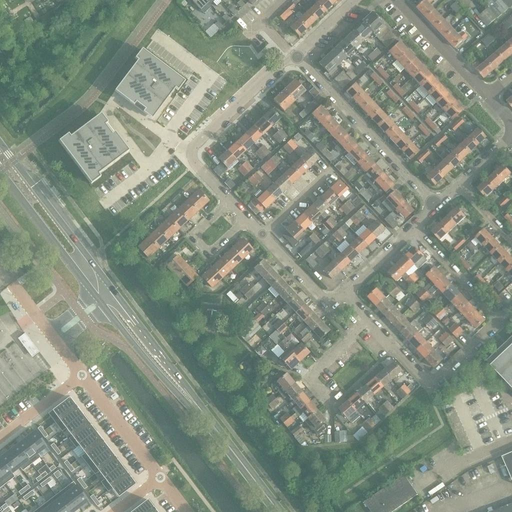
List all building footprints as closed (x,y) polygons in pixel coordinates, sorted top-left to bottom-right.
[(210,5),(205,0),(190,0),(204,14),(212,6),(211,4),(210,5)] [(328,0),(320,0),(316,4),(324,13),(333,5),(328,0)] [(425,0),(417,8),(427,18),(435,10),(429,4),(434,0),(433,0),(425,0),(426,0),(425,0)] [(500,0),(494,5),(502,15),(509,9),(501,0),(500,0)] [(511,0),(502,0),(509,8),(511,5),(511,0)] [(451,8),(454,11),(460,6),(457,2),(451,8)] [(292,3),(287,7),(290,11),(295,6),(292,3)] [(316,4),(307,12),(316,21),(324,13),(316,4)] [(230,5),(227,8),(234,16),(237,12),(230,5)] [(460,6),(454,11),(458,15),(463,9),(460,6)] [(497,19),(502,15),(494,6),(489,9),(489,10),(497,19)] [(290,11),(287,7),(278,16),(281,19),(290,11)] [(487,27),(496,19),(488,9),(479,17),(487,27)] [(435,10),(427,18),(436,28),(444,20),(435,10)] [(307,12),(299,20),(307,29),(316,21),(307,12)] [(363,23),(372,33),(374,34),(374,33),(383,25),(384,25),(372,12),(372,13),(363,22),(362,21),(362,22),(363,23)] [(307,29),(299,20),(290,28),(299,37),(307,29)] [(444,20),(436,28),(446,38),(454,30),(444,20)] [(503,23),(508,29),(511,26),(507,20),(503,23)] [(363,23),(354,31),(364,41),(372,33),(363,23)] [(454,30),(446,38),(455,48),(463,40),(468,36),(464,32),(459,36),(454,30)] [(354,31),(346,39),(355,49),(364,41),(354,31)] [(390,32),(380,41),(387,48),(397,39),(390,32)] [(489,35),(486,38),(491,44),(494,41),(489,35)] [(491,44),(486,38),(482,41),(487,47),(491,44)] [(346,39),(337,47),(346,57),(355,49),(346,39)] [(388,52),(396,61),(408,50),(399,42),(388,52)] [(151,43),(123,80),(160,108),(188,72),(151,43)] [(511,48),(508,43),(497,52),(505,61),(511,54),(511,48)] [(337,47),(328,55),(338,66),(346,57),(337,47)] [(408,50),(396,61),(404,70),(416,59),(408,50)] [(497,52),(487,61),(494,70),(505,61),(497,52)] [(338,66),(328,55),(319,64),(319,63),(319,64),(329,74),(338,66)] [(416,59),(404,70),(412,78),(423,67),(416,59)] [(494,70),(487,61),(480,67),(476,62),(472,66),(476,70),(476,71),(483,79),(494,70)] [(362,62),(356,68),(360,73),(367,67),(362,62)] [(376,70),(381,75),(384,72),(380,67),(376,70)] [(423,67),(412,78),(420,87),(431,76),(423,67)] [(350,70),(346,74),(347,76),(352,81),(356,77),(350,70)] [(334,80),(339,84),(347,76),(346,74),(343,71),(334,80)] [(384,72),(381,75),(386,80),(389,77),(384,72)] [(370,76),(375,81),(378,78),(373,73),(370,76)] [(347,76),(339,84),(343,89),(352,81),(347,76)] [(431,76),(420,87),(428,95),(439,84),(431,76)] [(378,78),(375,81),(379,86),(383,83),(378,78)] [(295,80),(284,90),(294,102),(305,91),(295,80)] [(346,92),(354,101),(363,92),(355,84),(346,92)] [(392,87),(397,92),(400,89),(396,84),(392,87)] [(439,84),(428,95),(436,103),(447,93),(439,84)] [(313,87),(309,92),(314,98),(319,93),(313,87)] [(400,89),(397,92),(402,97),(405,94),(400,89)] [(294,102),(284,90),(273,101),(284,112),(294,102)] [(386,94),(391,98),(394,95),(389,90),(386,94)] [(363,92),(354,101),(362,109),(371,101),(363,92)] [(447,93),(436,103),(444,112),(455,101),(447,93)] [(394,95),(391,98),(395,103),(399,100),(394,95)] [(314,101),(304,111),(307,115),(318,105),(314,101)] [(371,101),(362,109),(370,118),(379,109),(371,101)] [(408,104),(413,109),(416,106),(412,101),(408,104)] [(455,101),(444,112),(452,121),(464,110),(455,101)] [(416,106),(413,109),(417,114),(421,111),(416,106)] [(318,128),(321,125),(329,117),(320,107),(312,115),(317,120),(313,123),(318,128)] [(402,110),(406,115),(410,112),(405,107),(402,110)] [(379,109),(370,118),(378,126),(387,118),(379,109)] [(271,110),(263,118),(271,127),(280,119),(271,110)] [(304,111),(299,115),(303,119),(307,115),(304,111)] [(410,112),(406,115),(411,120),(415,117),(410,112)] [(97,117),(60,145),(88,183),(125,155),(97,117)] [(329,117),(321,125),(330,134),(338,127),(329,117)] [(263,118),(254,126),(262,135),(271,127),(263,118)] [(387,118),(378,126),(386,135),(395,126),(387,118)] [(424,121),(429,126),(432,123),(428,118),(424,121)] [(460,119),(455,123),(459,127),(464,122),(460,119)] [(432,123),(429,126),(433,131),(437,128),(432,123)] [(459,127),(455,123),(451,128),(454,131),(459,127)] [(418,127),(422,132),(426,129),(421,124),(418,127)] [(254,126),(245,135),(253,144),(262,135),(254,126)] [(395,126),(386,135),(394,143),(403,135),(395,126)] [(338,127),(330,134),(335,140),(332,143),(336,147),(347,136),(338,127)] [(426,129),(422,132),(427,137),(431,134),(426,129)] [(477,129),(468,137),(477,146),(486,138),(477,129)] [(280,130),(277,133),(283,140),(287,137),(280,130)] [(283,140),(277,133),(273,137),(279,144),(283,140)] [(443,134),(438,139),(442,143),(447,138),(443,134)] [(245,135),(236,143),(245,152),(253,144),(245,135)] [(403,135),(394,143),(402,152),(411,143),(403,135)] [(347,136),(336,147),(334,148),(339,153),(344,149),(348,154),(356,146),(347,136)] [(468,137),(460,145),(468,154),(477,146),(468,137)] [(442,143),(438,139),(433,144),(437,147),(442,143)] [(291,140),(287,144),(293,151),(297,147),(291,140)] [(236,143),(228,151),(236,160),(245,152),(236,143)] [(411,143),(402,152),(410,160),(419,152),(411,143)] [(293,151),(287,144),(283,148),(290,155),(293,151)] [(460,145),(451,153),(460,162),(468,154),(460,145)] [(263,146),(259,150),(266,157),(270,153),(263,146)] [(356,146),(348,154),(357,163),(366,156),(356,146)] [(266,157),(259,150),(255,153),(262,160),(266,157)] [(426,150),(421,155),(425,159),(430,154),(426,150)] [(236,160),(228,151),(219,159),(227,168),(236,160)] [(310,151),(301,159),(309,168),(318,160),(310,151)] [(451,153),(443,161),(451,170),(460,162),(451,153)] [(425,159),(421,155),(417,160),(420,163),(425,159)] [(366,156),(357,163),(366,173),(375,165),(366,156)] [(273,157),(269,160),(276,167),(280,164),(273,157)] [(301,159),(292,167),(301,176),(309,168),(301,159)] [(276,167),(269,160),(265,164),(272,171),(276,167)] [(443,161),(434,169),(443,178),(451,170),(443,161)] [(246,162),(242,166),(248,173),(252,169),(246,162)] [(511,173),(504,164),(495,172),(503,182),(511,173)] [(375,165),(366,173),(372,178),(367,182),(371,187),(375,183),(384,175),(375,165)] [(248,173),(242,166),(238,170),(245,177),(248,173)] [(283,175),(292,184),(301,176),(292,167),(287,172),(283,168),(280,171),(283,175)] [(443,178),(434,169),(426,177),(434,186),(443,178)] [(495,172),(486,180),(495,190),(503,182),(495,172)] [(256,173),(252,177),(259,184),(262,180),(256,173)] [(283,175),(275,183),(283,192),(292,184),(283,175)] [(384,175),(375,183),(371,187),(375,191),(380,187),(385,192),(386,191),(389,188),(393,185),(384,175)] [(259,184),(252,177),(248,180),(255,187),(259,184)] [(229,179),(224,183),(231,190),(235,185),(229,179)] [(495,190),(486,180),(478,189),(486,198),(495,190)] [(338,181),(329,189),(338,199),(338,198),(342,202),(345,199),(341,195),(347,190),(338,181)] [(275,183),(266,192),(274,201),(283,192),(275,183)] [(253,196),(255,198),(251,202),(259,212),(264,208),(265,209),(274,201),(266,192),(262,187),(253,196)] [(389,188),(386,191),(390,196),(386,200),(395,209),(403,202),(394,192),(393,193),(389,188)] [(329,189),(321,198),(329,207),(338,199),(329,189)] [(198,191),(188,200),(198,211),(209,201),(198,191)] [(508,195),(503,199),(507,203),(511,198),(508,195)] [(321,198),(312,206),(320,215),(324,219),(328,216),(324,212),(329,207),(321,198)] [(378,199),(373,203),(377,207),(381,203),(378,199)] [(507,203),(503,199),(498,204),(502,208),(507,203)] [(188,200),(178,209),(188,220),(198,211),(188,200)] [(348,201),(344,205),(350,212),(354,208),(348,201)] [(403,202),(395,209),(404,219),(413,212),(403,202)] [(350,212),(344,205),(340,208),(347,216),(350,212)] [(312,206),(303,214),(312,223),(320,215),(312,206)] [(457,208),(449,216),(457,225),(466,217),(457,208)] [(178,209),(168,219),(179,230),(188,220),(178,209)] [(358,212),(354,215),(361,223),(364,219),(358,212)] [(397,217),(392,212),(388,216),(384,220),(390,226),(393,230),(398,225),(393,220),(397,217)] [(303,214),(295,222),(303,231),(312,223),(303,214)] [(361,223),(354,215),(350,219),(357,226),(361,223)] [(449,216),(440,224),(449,233),(457,225),(449,216)] [(330,217),(326,221),(333,228),(337,225),(330,217)] [(168,219),(158,228),(169,239),(179,230),(168,219)] [(333,228),(326,221),(322,225),(329,232),(333,228)] [(376,221),(367,229),(375,238),(384,230),(376,221)] [(287,232),(283,236),(293,247),(306,235),(303,231),(295,222),(286,231),(287,232)] [(449,233),(440,224),(431,232),(440,241),(449,233)] [(470,231),(473,234),(478,230),(475,226),(470,231)] [(158,228),(148,238),(159,248),(169,239),(158,228)] [(340,228),(336,232),(343,239),(347,235),(340,228)] [(367,229),(358,237),(367,247),(375,238),(367,229)] [(476,238),(483,245),(492,237),(485,229),(476,238)] [(343,239),(336,232),(333,235),(339,243),(343,239)] [(313,234),(309,237),(316,245),(320,241),(313,234)] [(316,245),(309,237),(305,241),(312,248),(316,245)] [(358,237),(349,246),(358,255),(367,247),(358,237)] [(492,237),(483,245),(492,255),(501,246),(492,237)] [(159,248),(148,238),(138,247),(149,258),(159,248)] [(462,238),(458,242),(461,246),(466,241),(462,238)] [(242,239),(232,249),(242,260),(253,250),(242,239)] [(461,246),(458,242),(453,247),(456,251),(461,246)] [(323,245),(319,248),(326,255),(330,252),(323,245)] [(349,246),(341,254),(349,263),(358,255),(349,246)] [(501,246),(492,255),(500,263),(509,255),(501,246)] [(326,255),(319,248),(315,252),(322,259),(326,255)] [(415,248),(406,256),(415,265),(423,257),(415,248)] [(232,249),(222,258),(232,269),(242,260),(232,249)] [(341,254),(332,262),(341,271),(349,263),(341,254)] [(511,258),(509,255),(500,263),(508,272),(511,267),(511,258)] [(167,266),(177,276),(188,266),(178,256),(167,266)] [(406,256),(397,264),(406,273),(415,265),(406,256)] [(457,260),(462,265),(466,261),(461,256),(457,260)] [(310,257),(306,261),(314,270),(318,265),(310,257)] [(222,258),(212,267),(222,278),(232,269),(222,258)] [(254,269),(263,278),(272,270),(263,261),(254,269)] [(466,261),(462,265),(468,271),(471,267),(466,261)] [(341,271),(332,262),(323,270),(332,279),(341,271)] [(397,264),(388,273),(397,282),(402,277),(406,281),(410,277),(406,273),(397,264)] [(422,265),(418,269),(424,275),(428,271),(422,265)] [(188,266),(177,276),(187,286),(198,276),(188,266)] [(222,278),(212,267),(202,277),(212,288),(222,278)] [(427,276),(432,282),(435,285),(444,277),(436,268),(427,276)] [(272,270),(263,278),(271,287),(280,278),(272,270)] [(414,274),(410,277),(415,283),(419,279),(414,274)] [(415,283),(410,277),(406,281),(411,287),(415,283)] [(432,282),(429,285),(432,288),(429,291),(433,295),(439,289),(443,294),(452,285),(444,277),(435,285),(432,282)] [(280,278),(271,287),(279,295),(288,287),(280,278)] [(386,291),(390,294),(397,288),(393,284),(386,291)] [(240,292),(244,296),(251,289),(247,285),(240,292)] [(452,285),(443,294),(451,302),(460,294),(452,285)] [(288,287),(279,295),(287,304),(296,296),(288,287)] [(397,288),(390,294),(394,298),(401,292),(397,288)] [(416,295),(420,299),(427,292),(424,288),(416,295)] [(251,289),(244,296),(247,300),(255,293),(251,289)] [(368,298),(377,307),(386,298),(377,289),(368,298)] [(427,292),(420,299),(424,303),(431,296),(427,292)] [(490,295),(495,300),(499,296),(494,292),(490,295)] [(460,294),(451,302),(460,311),(469,303),(460,294)] [(296,296),(287,304),(295,313),(304,304),(296,296)] [(499,296),(495,300),(500,305),(503,301),(499,296)] [(386,298),(377,307),(385,315),(394,307),(386,298)] [(406,305),(410,308),(417,302),(414,298),(406,305)] [(417,302),(410,308),(414,312),(421,306),(417,302)] [(257,309),(260,313),(267,306),(264,303),(257,309)] [(469,303),(460,311),(468,320),(477,311),(469,303)] [(304,304),(295,313),(304,322),(313,313),(304,304)] [(267,306),(260,313),(264,317),(271,310),(267,306)] [(433,313),(436,317),(444,310),(440,306),(433,313)] [(394,307),(385,315),(393,324),(402,316),(394,307)] [(444,310),(436,317),(440,320),(447,314),(444,310)] [(477,311),(468,320),(476,329),(485,320),(477,311)] [(307,327),(305,330),(297,336),(301,340),(308,334),(312,330),(321,322),(313,313),(304,322),(309,327),(308,328),(307,327)] [(423,322),(426,326),(434,319),(430,315),(423,322)] [(402,316),(393,324),(401,333),(410,324),(402,316)] [(434,319),(426,326),(430,330),(437,323),(434,319)] [(273,327),(277,331),(284,324),(280,320),(273,327)] [(321,322),(312,330),(320,339),(329,331),(321,322)] [(449,330),(453,334),(460,327),(456,323),(449,330)] [(284,324),(277,331),(280,334),(287,328),(284,324)] [(410,324),(401,333),(409,342),(419,333),(410,324)] [(460,327),(453,334),(456,338),(463,331),(460,327)] [(34,356),(39,352),(25,333),(18,339),(24,347),(26,345),(34,356)] [(419,333),(409,342),(418,350),(427,342),(419,333)] [(439,339),(443,343),(450,337),(446,333),(439,339)] [(308,334),(301,340),(305,344),(312,338),(308,334)] [(450,337),(443,343),(446,347),(454,341),(450,337)] [(486,362),(507,383),(511,388),(511,337),(508,341),(504,345),(486,362)] [(286,338),(282,342),(300,362),(309,353),(301,344),(296,349),(286,338)] [(327,341),(322,346),(326,350),(331,345),(327,341)] [(300,362),(282,342),(278,346),(284,353),(279,357),(291,370),(300,362)] [(427,342),(418,350),(426,359),(435,351),(427,342)] [(435,351),(426,359),(434,368),(443,360),(435,351)] [(393,362),(384,370),(392,379),(401,371),(393,362)] [(384,370),(375,378),(383,387),(392,379),(384,370)] [(277,382),(285,391),(294,383),(287,374),(277,382)] [(375,378),(366,386),(374,395),(383,387),(375,378)] [(407,381),(400,388),(406,395),(414,388),(407,381)] [(294,383),(285,391),(280,395),(284,399),(286,396),(288,395),(292,400),(302,392),(294,383)] [(366,386),(357,393),(365,403),(374,395),(366,386)] [(406,395),(400,388),(396,392),(402,399),(406,395)] [(302,392),(292,400),(297,406),(296,407),(295,407),(292,409),(296,413),(310,402),(302,392)] [(357,393),(347,401),(356,410),(365,403),(357,393)] [(265,401),(268,405),(276,399),(272,395),(265,401)] [(69,398),(48,414),(55,423),(76,407),(69,398)] [(276,399),(268,405),(272,409),(279,403),(276,399)] [(338,409),(340,412),(336,416),(344,425),(348,421),(351,424),(360,416),(356,410),(347,401),(338,409)] [(386,401),(382,405),(389,412),(393,408),(386,401)] [(310,402),(296,413),(299,417),(302,415),(301,414),(303,413),(308,419),(317,411),(310,402)] [(389,412),(382,405),(378,408),(385,415),(389,412)] [(76,407),(55,423),(62,431),(83,415),(76,407)] [(317,411),(308,419),(315,428),(313,430),(317,435),(326,428),(322,423),(325,420),(317,411)] [(280,419),(283,423),(291,417),(287,413),(280,419)] [(83,415),(62,431),(62,432),(66,429),(72,437),(69,439),(89,424),(83,415)] [(291,417),(283,423),(287,428),(294,421),(291,417)] [(369,417),(365,421),(371,428),(375,424),(369,417)] [(371,428),(365,421),(361,424),(367,432),(371,428)] [(89,424),(69,439),(76,448),(96,433),(89,424)] [(291,433),(294,437),(302,431),(298,426),(291,433)] [(35,432),(26,439),(40,458),(41,457),(38,453),(46,447),(35,432)] [(335,433),(335,443),(343,442),(343,432),(335,433)] [(96,433),(76,448),(79,446),(85,454),(81,457),(102,441),(96,433)] [(26,439),(17,445),(32,464),(40,458),(26,439)] [(102,441),(81,457),(88,466),(109,450),(102,441)] [(17,445),(9,452),(23,471),(32,464),(17,445)] [(109,450),(88,466),(94,474),(115,458),(109,450)] [(9,452),(0,458),(15,477),(12,473),(20,467),(23,471),(9,452)] [(511,452),(502,457),(511,479),(511,452)] [(0,458),(0,475),(6,484),(15,477),(0,458)] [(115,458),(94,474),(95,475),(99,472),(105,480),(101,482),(101,483),(122,467),(115,458)] [(122,467),(101,483),(108,492),(129,475),(122,467)] [(58,471),(53,475),(57,479),(62,476),(58,471)] [(129,475),(108,492),(112,489),(118,498),(135,484),(129,475)] [(402,476),(364,502),(370,511),(392,511),(416,496),(417,495),(403,475),(402,476)] [(73,482),(65,489),(79,508),(88,501),(73,482)] [(65,489),(56,496),(68,511),(73,511),(79,508),(65,489)] [(68,511),(56,496),(47,502),(54,511),(68,511)] [(147,500),(131,511),(150,511),(154,509),(147,500)] [(54,511),(47,502),(38,509),(40,511),(54,511)]
